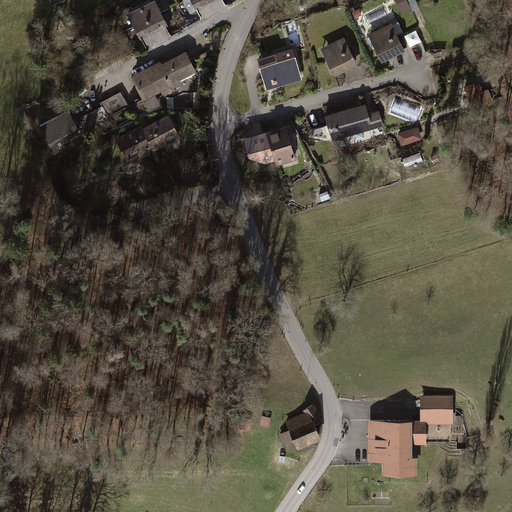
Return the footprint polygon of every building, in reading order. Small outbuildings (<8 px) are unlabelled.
[(140,35),(168,21),(157,0),(150,0),(128,12),(140,35)] [(182,0),(190,14),(198,10),(196,7),(210,0),(182,0)] [(394,0),(401,15),(411,10),(406,0),(394,0)] [(382,63),(405,51),(391,24),(368,36),(382,63)] [(334,76),(357,66),(344,38),(321,49),(334,76)] [(267,89),(302,79),(294,48),(258,58),(267,89)] [(181,79),(198,71),(187,49),(163,61),(161,59),(133,73),(146,99),(172,86),(173,88),(183,83),(181,79)] [(472,105),(491,101),(486,80),(467,84),(472,105)] [(101,106),(77,118),(84,131),(109,118),(108,116),(128,105),(120,91),(99,102),(101,106)] [(333,142),(383,127),(378,111),(369,114),(366,104),(325,116),(333,142)] [(52,145),(81,130),(69,108),(40,124),(52,145)] [(154,151),(180,138),(169,116),(143,129),(153,148),(154,151)] [(286,125),(243,137),(249,157),(264,163),(274,161),(276,165),(296,160),(286,125)] [(153,148),(143,129),(141,126),(115,139),(127,162),(153,148)] [(420,419),(368,419),(369,461),(383,461),(383,475),(417,474),(417,456),(413,456),(413,444),(427,444),(426,424),(454,424),(453,394),(420,394),(420,419)] [(289,452),(321,437),(313,419),(320,416),(315,405),(285,419),(289,430),(280,434),(289,452)] [(253,419),(236,415),(233,426),(251,430),(253,419)] [(272,417),(262,415),(260,425),(270,427),(272,417)]
